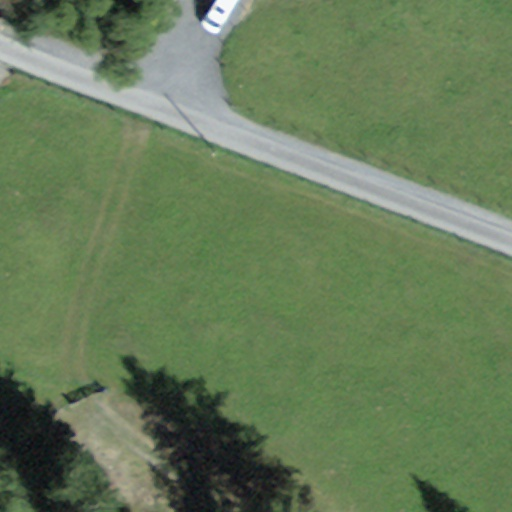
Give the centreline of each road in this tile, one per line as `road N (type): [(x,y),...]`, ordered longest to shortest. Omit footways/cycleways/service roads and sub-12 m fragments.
road 1 (unclassified): [(0,42),(511,245)]
road 2 (track): [(219,511),(113,427),(73,371),(138,99)]
